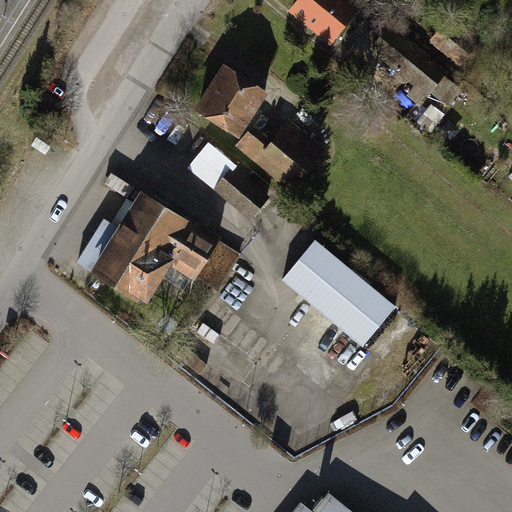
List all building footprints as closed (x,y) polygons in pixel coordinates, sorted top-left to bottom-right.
[(372,16),(351,0),(306,0),(297,12),(345,50),(372,16)] [(284,91),(242,63),(212,107),(252,134),(242,149),(303,189),(331,147),(293,122),(282,138),(262,125),(284,91)] [(190,167),(253,221),(274,196),(212,142),(190,167)] [(250,248),(160,191),(110,271),(148,295),(153,289),(161,294),(185,257),(227,284),(250,248)] [(407,312),(325,246),(292,286),(374,353),(407,312)] [(359,511),(317,479),(291,511),(359,511)]
